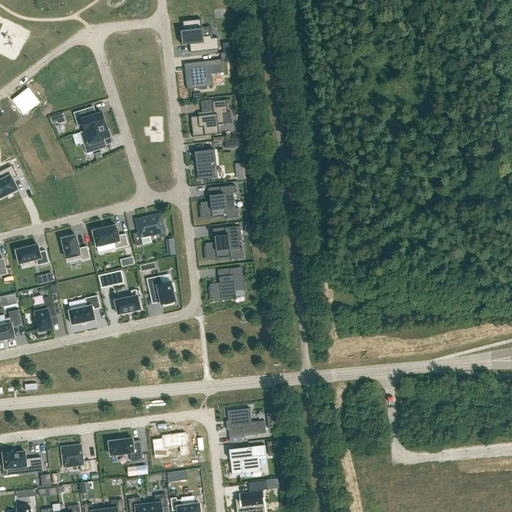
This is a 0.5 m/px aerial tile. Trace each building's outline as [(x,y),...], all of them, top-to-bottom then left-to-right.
[(184,31),(181,31),(182,40),(183,46),(185,45),(190,45),(191,52),(191,53),(219,50),(218,38),(212,39),(211,36),(203,37),(202,28),(201,19),(183,21),(184,31)] [(221,60),(184,64),(187,89),(212,86),(211,74),(223,73),(221,60)] [(214,114),(191,117),(193,137),(219,134),(218,124),(225,124),(224,115),(231,114),(231,113),(228,113),(226,100),(212,102),(214,114)] [(87,109),(74,113),(78,126),(83,125),(85,131),(85,132),(106,125),(102,112),(96,114),(94,107),(87,109)] [(139,124),(130,128),(132,133),(141,129),(139,124)] [(85,131),(80,133),(87,154),(100,150),(107,148),(104,139),(110,137),(110,136),(111,136),(109,130),(108,130),(106,125),(85,132),(85,131)] [(132,140),(144,137),(143,131),(131,134),(132,140)] [(239,138),(225,140),(226,149),(240,147),(239,138)] [(215,150),(195,152),(198,180),(218,178),(215,150)] [(51,153),(33,162),(41,178),(59,169),(51,153)] [(0,176),(2,181),(0,181),(0,198),(6,195),(6,196),(12,193),(12,192),(17,190),(12,179),(17,176),(12,165),(0,171),(0,176)] [(201,208),(200,208),(200,209),(201,209),(202,218),(211,217),(212,217),(213,218),(227,217),(226,209),(235,208),(233,193),(236,193),(235,186),(220,187),(221,194),(210,196),(211,202),(201,203),(201,208)] [(140,232),(133,234),(135,246),(143,244),(151,242),(150,235),(164,232),(160,215),(137,220),(140,232)] [(94,231),(93,231),(97,247),(98,253),(116,249),(129,246),(126,234),(119,236),(116,226),(100,229),(100,228),(94,229),(94,231)] [(206,249),(205,249),(205,250),(206,250),(207,258),(216,257),(217,257),(217,259),(231,257),(231,250),(240,249),(238,235),(241,234),(240,226),(225,228),(226,235),(215,236),(215,242),(205,244),(206,249)] [(68,235),(61,237),(68,263),(81,259),(82,261),(90,259),(87,247),(79,249),(76,236),(69,237),(68,235)] [(38,245),(16,251),(19,264),(36,260),(38,266),(49,263),(46,251),(40,252),(38,245)] [(146,265),(140,266),(141,272),(147,270),(156,268),(155,262),(146,265)] [(211,290),(210,290),(211,290),(212,299),(220,298),(222,298),(222,300),(236,298),(235,291),(244,290),(242,268),(230,269),(231,276),(219,277),(220,283),(210,284),(211,290)] [(113,272),(99,276),(102,288),(116,285),(113,272)] [(52,273),(44,275),(47,284),(54,282),(52,273)] [(169,274),(147,279),(150,293),(158,291),(161,305),(164,304),(164,306),(174,304),(174,302),(176,302),(173,292),(175,291),(174,283),(172,284),(169,274)] [(57,285),(50,286),(52,294),(59,293),(57,285)] [(133,297),(115,301),(118,315),(141,310),(136,290),(131,291),(133,297)] [(15,294),(7,296),(9,305),(17,303),(15,294)] [(43,296),(32,299),(34,306),(36,314),(34,315),(35,322),(37,321),(40,334),(47,332),(46,330),(53,329),(50,316),(57,314),(53,296),(44,298),(43,296)] [(70,310),(69,311),(69,312),(72,324),(72,325),(73,325),(73,324),(81,323),(86,322),(86,321),(94,320),(95,320),(95,319),(93,310),(101,308),(98,296),(85,299),(87,307),(70,311),(70,310)] [(4,315),(0,315),(0,340),(15,337),(13,328),(22,325),(19,310),(8,312),(10,318),(5,319),(4,315)] [(229,425),(226,425),(227,430),(230,430),(230,437),(266,433),(265,421),(263,421),(263,422),(250,424),(249,410),(250,410),(250,409),(227,411),(229,425)] [(162,438),(153,439),(155,458),(169,457),(168,449),(179,447),(180,455),(189,454),(187,442),(189,442),(188,434),(186,434),(186,432),(162,435),(162,438)] [(109,444),(107,444),(108,452),(110,452),(111,456),(131,453),(132,462),(143,460),(140,441),(133,442),(133,439),(125,440),(125,439),(117,440),(117,441),(109,442),(109,444)] [(275,441),(268,442),(270,456),(276,455),(275,441)] [(81,445),(62,448),(64,467),(80,465),(81,472),(91,470),(90,460),(83,461),(83,457),(82,457),(81,454),(82,453),(81,445)] [(234,463),(231,463),(232,475),(244,474),(244,473),(243,470),(250,469),(250,470),(250,469),(259,468),(259,469),(261,468),(259,459),(259,457),(265,456),(265,457),(266,456),(265,445),(239,449),(240,449),(240,452),(240,456),(233,457),(234,459),(234,463)] [(13,452),(3,453),(5,469),(8,469),(18,468),(18,473),(18,474),(43,471),(41,457),(26,459),(25,452),(13,454),(13,452)] [(180,472),(168,473),(169,481),(181,480),(180,472)] [(51,486),(50,474),(41,475),(42,487),(51,486)] [(278,478),(266,480),(267,490),(276,489),(275,486),(279,485),(278,478)] [(40,496),(57,494),(56,487),(39,489),(40,496)] [(243,498),(235,499),(236,511),(266,511),(265,511),(263,492),(264,492),(264,491),(263,491),(263,492),(243,494),(243,498)] [(155,500),(148,501),(149,511),(162,511),(162,507),(168,506),(166,494),(155,496),(155,500)] [(140,497),(129,499),(130,511),(136,510),(136,511),(149,511),(148,501),(147,501),(148,504),(141,505),(140,497)] [(176,498),(171,499),(172,511),(178,510),(177,511),(200,511),(200,504),(182,506),(182,500),(177,500),(176,498)] [(105,506),(104,506),(105,511),(119,511),(124,511),(123,500),(111,501),(112,509),(105,509),(105,506)] [(92,503),(84,504),(84,511),(105,511),(104,506),(92,508),(92,503)]
